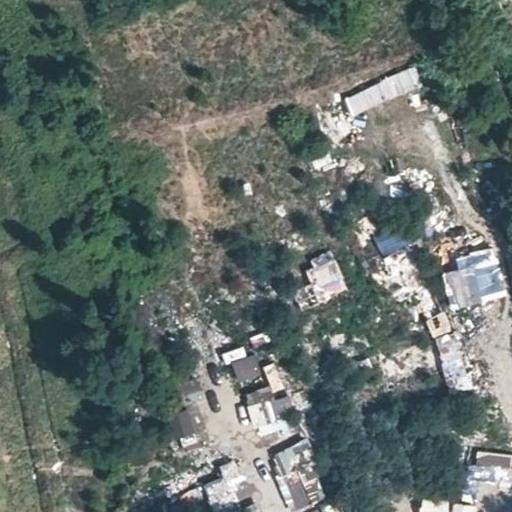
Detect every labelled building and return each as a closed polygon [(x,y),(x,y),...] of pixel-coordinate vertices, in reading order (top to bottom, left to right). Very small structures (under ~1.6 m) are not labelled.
[(404,240),(368,258),(389,299),(425,280),(404,240)] [(492,249),(430,267),(437,291),(459,285),(464,300),(504,288),(492,249)] [(308,281),(291,287),(297,304),(343,287),(332,256),(303,267),(308,281)] [(431,292),(414,300),(428,328),(445,320),(431,292)] [(463,329),(435,332),(440,380),(468,377),(463,329)] [(431,338),(371,354),(380,386),(440,370),(431,338)] [(237,378),(258,369),(250,350),(229,360),(237,378)] [(285,393),(246,398),(251,432),(290,426),(285,393)] [(170,432),(190,431),(188,406),(168,408),(170,432)] [(283,467),(311,455),(303,437),(275,449),(283,467)] [(231,511),(264,511),(259,497),(230,507),(231,511)]
